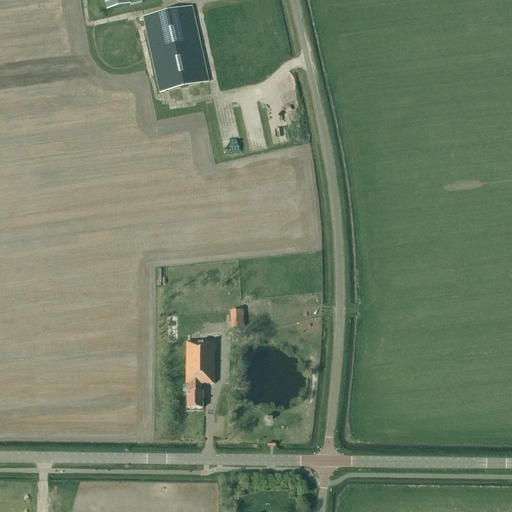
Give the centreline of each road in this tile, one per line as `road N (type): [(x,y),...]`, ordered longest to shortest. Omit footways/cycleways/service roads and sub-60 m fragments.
road 1 (unclassified): [(326,459),(341,290),(336,207),(296,0)]
road 2 (tertiary): [(326,459),(0,457)]
road 3 (tertiary): [(326,459),(511,462)]
